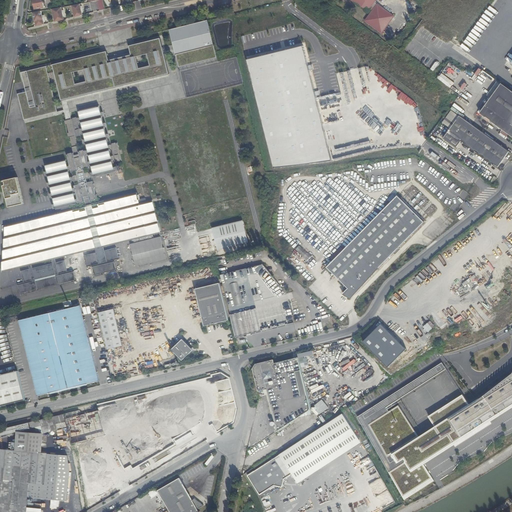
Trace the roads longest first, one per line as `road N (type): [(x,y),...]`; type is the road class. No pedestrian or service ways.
road 1 (unclassified): [(508,189),(383,289),(359,323),(231,360)]
road 2 (unclassified): [(231,360),(0,416)]
road 3 (unclassified): [(97,511),(236,431),(241,402),(231,360)]
road 4 (tertiary): [(10,43),(24,47),(212,0)]
road 5 (tertiary): [(186,0),(10,43)]
